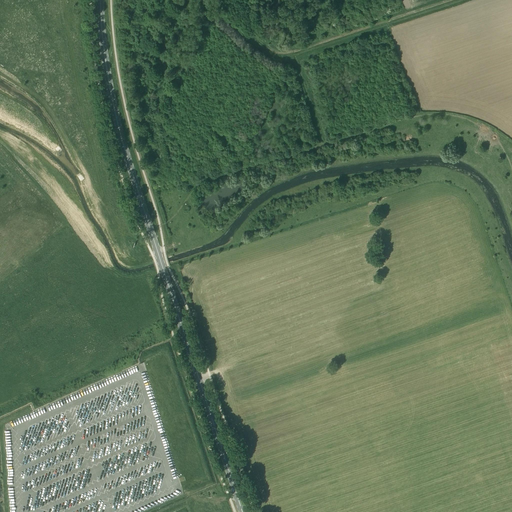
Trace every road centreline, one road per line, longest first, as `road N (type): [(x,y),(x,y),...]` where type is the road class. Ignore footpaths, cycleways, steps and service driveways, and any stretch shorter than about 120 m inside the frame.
road 1 (primary): [(241,511),(114,116),(97,0)]
road 2 (track): [(287,55),(453,0)]
